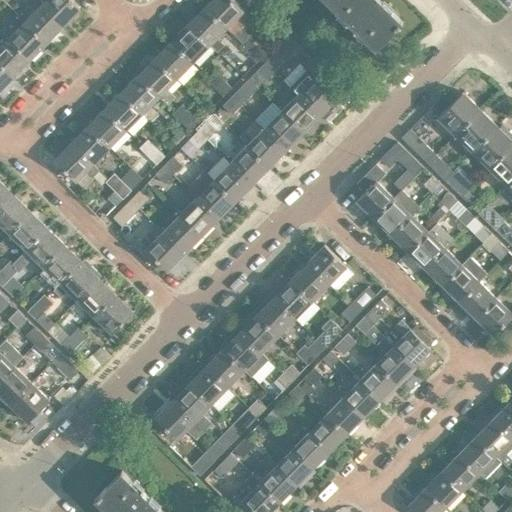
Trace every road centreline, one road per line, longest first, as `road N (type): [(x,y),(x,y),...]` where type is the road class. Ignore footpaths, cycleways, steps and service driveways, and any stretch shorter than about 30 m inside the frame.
road 1 (unclassified): [(488,369),(312,201)]
road 2 (unclassified): [(187,316),(19,146)]
road 3 (unclassified): [(312,201),(475,30)]
road 4 (unclassified): [(30,478),(187,316)]
road 5 (unclassified): [(361,483),(488,369)]
road 6 (unclassified): [(187,316),(312,201)]
road 7 (unclassified): [(19,146),(136,30)]
